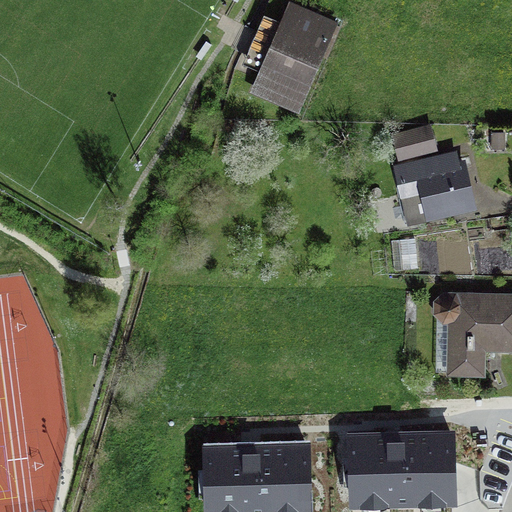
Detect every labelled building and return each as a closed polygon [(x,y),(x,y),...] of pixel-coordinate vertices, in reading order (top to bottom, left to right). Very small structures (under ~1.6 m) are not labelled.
[(336,22),(292,3),(257,81),(302,101),(336,22)] [(434,147),(429,128),(395,137),(400,157),(434,147)] [(453,155),(397,169),(404,197),(423,192),(428,214),(473,204),(463,164),(456,166),(453,155)] [(441,309),(454,318),(453,370),(486,370),(486,344),(511,344),(511,294),(452,293),(443,298),(441,309)] [(457,423),(347,426),(349,505),(459,502),(457,423)] [(310,436),(202,440),(204,511),(287,511),(313,511),(310,436)] [(505,436),(485,437),(486,462),(506,461),(505,436)]
